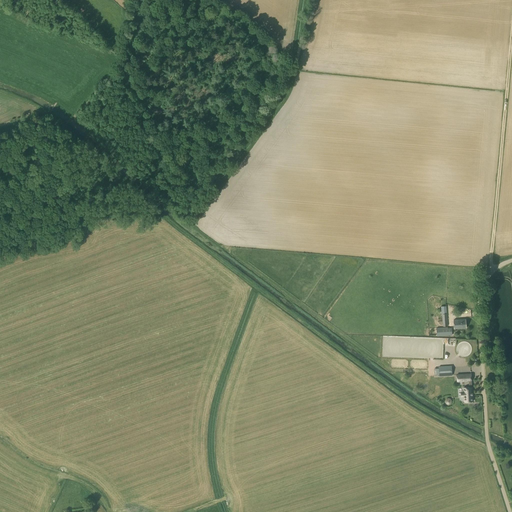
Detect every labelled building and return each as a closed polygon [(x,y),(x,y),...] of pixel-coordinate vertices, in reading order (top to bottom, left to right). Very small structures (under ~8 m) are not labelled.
[(448,326),(446,306),(438,307),(439,314),(438,314),(438,319),(442,318),(443,326),(448,326)] [(453,329),(466,328),(465,319),(453,320),(453,329)] [(448,328),(448,327),(436,328),(437,336),(452,335),(451,328),(448,328)] [(452,366),(438,367),(439,376),(452,375),(452,366)] [(470,373),(458,374),(458,382),(470,381),(470,373)] [(470,386),(462,386),(463,400),(472,400),(471,393),(470,386)]
